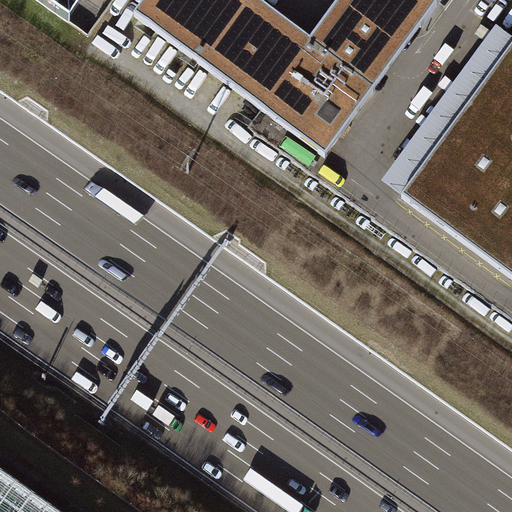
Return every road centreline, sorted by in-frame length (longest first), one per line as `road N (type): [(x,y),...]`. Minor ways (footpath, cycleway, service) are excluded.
road 1 (motorway): [(499,511),(0,160)]
road 2 (motorway): [(0,279),(330,511)]
